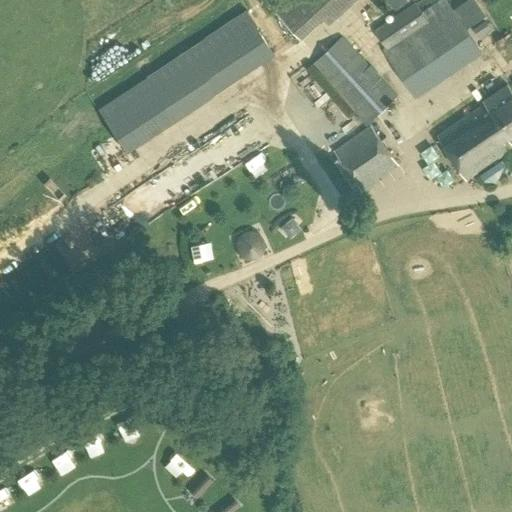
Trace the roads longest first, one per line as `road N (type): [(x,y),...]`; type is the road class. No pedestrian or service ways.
road 1 (track): [(0,387),(368,214),(511,190)]
road 2 (unknown): [(0,254),(268,83),(332,231)]
